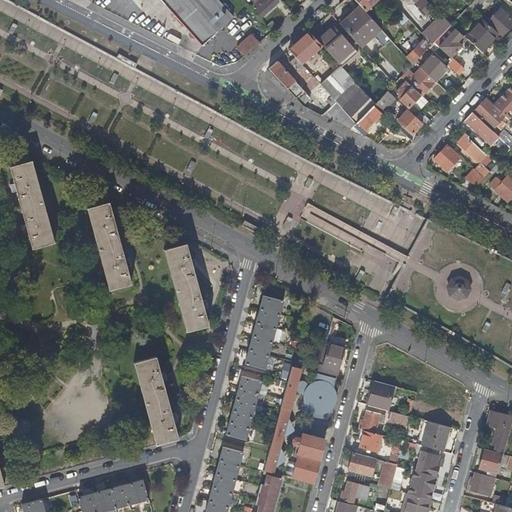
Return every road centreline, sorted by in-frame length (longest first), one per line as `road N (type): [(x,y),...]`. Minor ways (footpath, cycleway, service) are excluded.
road 1 (motorway): [(0,79),(511,345)]
road 2 (motorway): [(511,282),(0,21)]
road 3 (primary): [(0,112),(255,249)]
road 4 (residential): [(199,453),(255,249)]
road 5 (primary): [(224,92),(40,0)]
road 6 (residential): [(199,453),(177,452),(1,500)]
road 7 (residential): [(317,511),(372,315)]
road 8 (primary): [(391,174),(224,92)]
road 9 (residential): [(391,174),(511,51)]
road 10 (residential): [(450,511),(486,377)]
road 11 (residential): [(224,92),(326,0)]
road 12 (primary): [(255,249),(372,315)]
road 13 (primary): [(511,234),(391,174)]
road 14 (primary): [(372,315),(486,377)]
